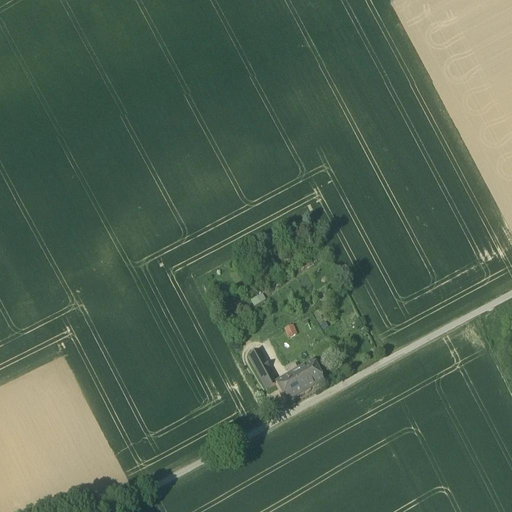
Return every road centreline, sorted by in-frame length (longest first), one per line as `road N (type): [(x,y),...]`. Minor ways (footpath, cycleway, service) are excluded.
road 1 (residential): [(284,415),(511,293)]
road 2 (unclassified): [(105,511),(284,415)]
